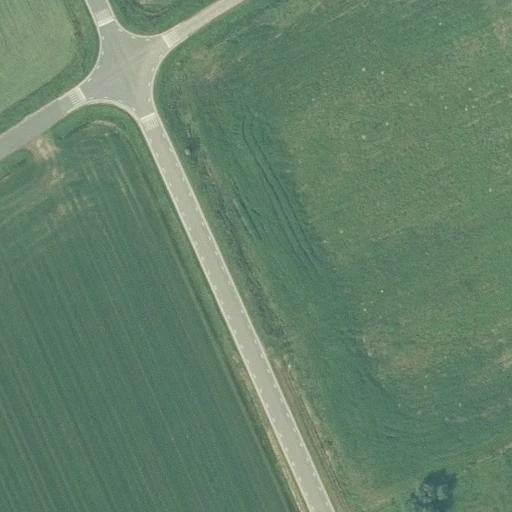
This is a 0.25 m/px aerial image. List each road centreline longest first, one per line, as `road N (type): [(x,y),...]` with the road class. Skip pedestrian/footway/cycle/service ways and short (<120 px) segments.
road 1 (tertiary): [(322,511),(125,67)]
road 2 (unclassified): [(0,149),(125,67)]
road 3 (unclassified): [(125,67),(233,0)]
